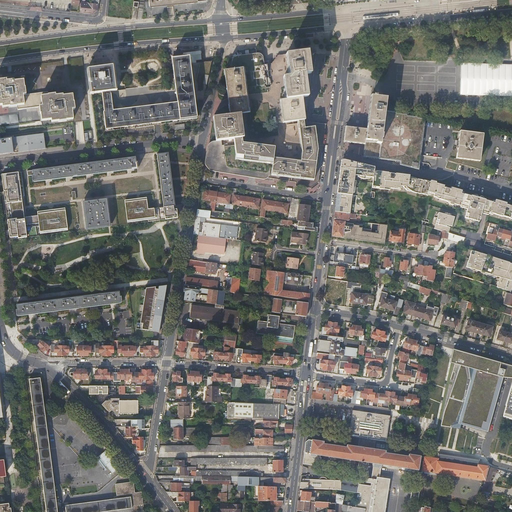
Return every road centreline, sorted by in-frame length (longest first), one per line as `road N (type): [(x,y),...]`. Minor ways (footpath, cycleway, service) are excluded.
road 1 (secondary): [(0,61),(223,37)]
road 2 (secondary): [(219,20),(0,43)]
road 3 (residential): [(204,141),(0,163)]
road 4 (residential): [(166,363),(198,179)]
road 5 (residential): [(332,150),(511,186)]
road 6 (residential): [(166,363),(306,374)]
road 7 (secondary): [(290,511),(306,374)]
road 8 (residential): [(54,372),(143,474)]
road 9 (residential): [(327,197),(198,179)]
road 10 (secondary): [(344,8),(219,20)]
road 11 (secondary): [(332,150),(345,27)]
road 12 (secondary): [(223,37),(345,27)]
road 13 (residential): [(104,0),(97,20),(0,10)]
